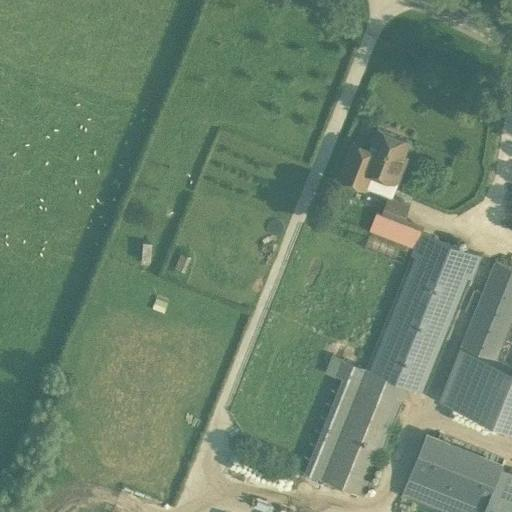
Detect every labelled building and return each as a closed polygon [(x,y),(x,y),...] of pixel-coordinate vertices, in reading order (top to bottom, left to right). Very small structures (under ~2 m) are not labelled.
[(410,139),(378,127),(370,147),(353,140),(339,176),(365,187),(371,172),(397,182),(404,165),(400,163),(410,139)] [(388,196),(382,213),(402,221),(409,204),(388,196)] [(403,397),(408,385),(417,388),(463,275),(471,278),(481,254),(468,249),(435,235),(422,230),(412,254),(420,257),(374,370),(343,358),(336,374),(343,377),(305,469),(364,493),(403,397)] [(482,416),(511,427),(511,266),(494,259),(459,345),(496,359),(511,319),(511,365),(459,345),(438,397),(482,416)] [(511,511),(511,471),(502,468),(504,461),(426,430),(404,488),(463,511),(511,511)]
